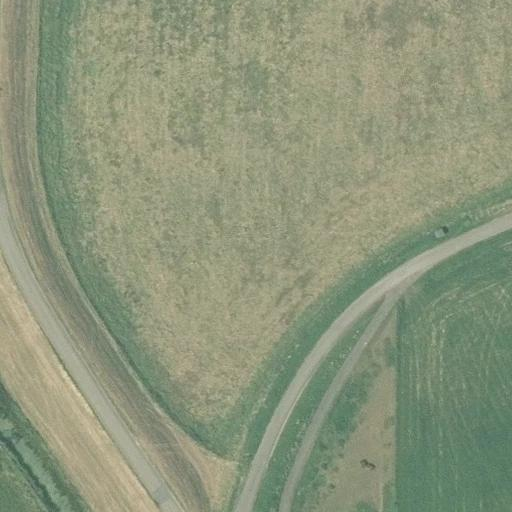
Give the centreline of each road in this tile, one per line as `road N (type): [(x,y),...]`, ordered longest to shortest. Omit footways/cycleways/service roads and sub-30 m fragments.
road 1 (unclassified): [(244,511),(283,405),(337,329),(386,288),(511,226)]
road 2 (unclassified): [(174,511),(31,292),(0,196)]
